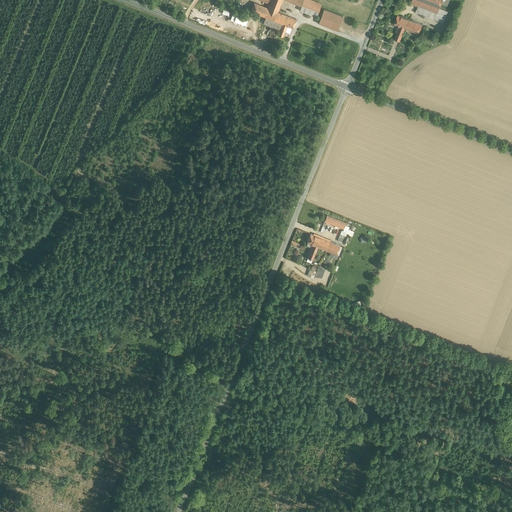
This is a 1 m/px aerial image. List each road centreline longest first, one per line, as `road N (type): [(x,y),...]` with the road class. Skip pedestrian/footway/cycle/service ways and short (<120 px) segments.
road 1 (track): [(0,282),(286,406),(511,491)]
road 2 (unclassified): [(178,511),(347,87)]
road 3 (unclassified): [(125,0),(347,87)]
road 4 (unclassified): [(347,87),(511,152)]
